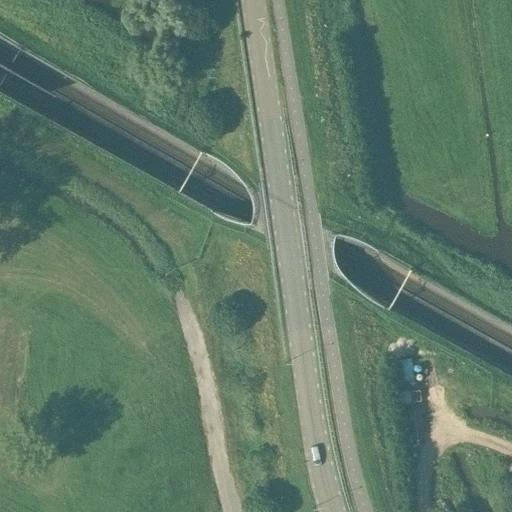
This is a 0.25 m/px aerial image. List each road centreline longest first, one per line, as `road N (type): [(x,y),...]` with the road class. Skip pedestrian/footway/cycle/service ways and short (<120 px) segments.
road 1 (tertiary): [(333,511),(251,0)]
road 2 (unknown): [(221,511),(206,483),(164,303)]
